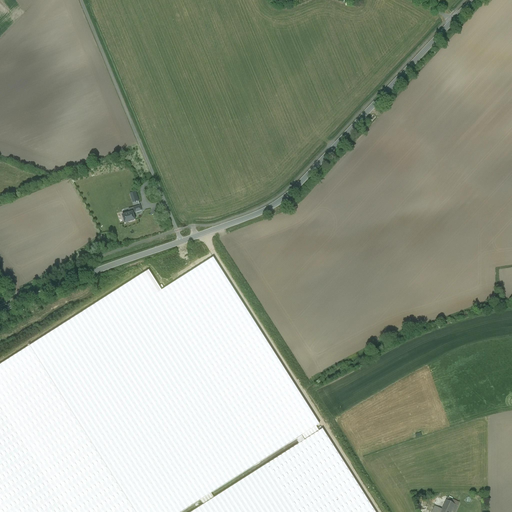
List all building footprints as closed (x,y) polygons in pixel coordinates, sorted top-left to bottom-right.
[(136,193),(130,194),(133,203),(138,202),(136,193)] [(130,214),(122,216),(125,224),(135,221),(133,214),(132,213),(130,214)] [(144,275),(0,364),(0,511),(182,511),(200,500),(211,494),(263,460),(144,275)] [(295,511),(266,466),(214,499),(203,505),(193,511),(295,511)] [(462,500),(449,493),(442,506),(438,503),(433,511),(451,511),(453,509),(456,510),(462,500)] [(211,494),(200,500),(203,505),(214,499),(211,494)]
